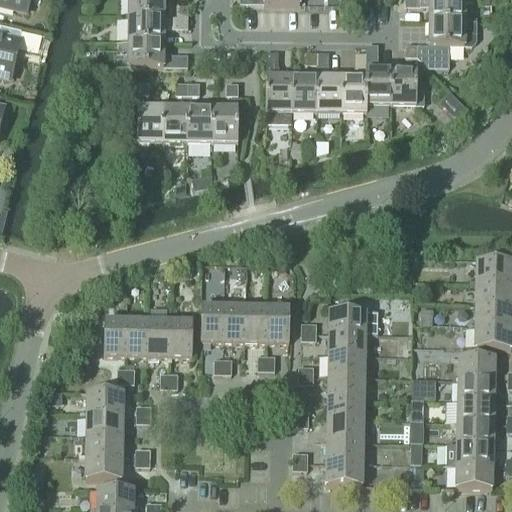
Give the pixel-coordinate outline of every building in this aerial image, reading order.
[(0,0),(0,10),(25,17),(28,0),(0,0)] [(163,11),(162,0),(127,0),(127,23),(163,23),(163,11)] [(298,11),(298,0),(239,0),(239,10),(298,11)] [(463,2),(428,2),(416,1),(404,1),(404,13),(428,13),(428,27),(463,27),(463,2)] [(174,23),(186,23),(186,12),(174,11),(174,23)] [(174,23),(163,23),(127,23),(127,48),(162,48),(162,35),(186,35),(186,23),(174,23)] [(475,48),(475,27),(463,27),(428,27),(427,52),(415,52),(415,64),(426,74),(448,74),(448,52),(470,52),(475,48)] [(0,82),(9,84),(18,48),(0,43),(0,82)] [(162,62),(162,48),(127,48),(126,73),(186,74),(186,62),(162,62)] [(415,64),(415,52),(404,51),(403,63),(415,64)] [(277,83),(277,59),(265,58),(264,130),(290,130),(290,118),(289,118),(289,83),(277,83)] [(315,71),(316,59),(304,59),(304,71),(315,71)] [(339,119),(339,83),(327,83),(327,71),(327,59),(316,59),(315,71),(315,83),(315,118),(339,119)] [(365,63),(365,59),(353,59),(353,83),(339,83),(339,119),(365,119),(365,111),(365,75),(365,63)] [(389,111),(389,75),(365,75),(365,111),(389,111)] [(415,111),(415,76),(389,75),(389,111),(415,111)] [(315,118),(315,83),(289,83),(289,118),(290,118),(315,118)] [(147,101),(147,89),(135,89),(135,101),(147,101)] [(185,102),(185,90),(174,90),(174,101),(185,102)] [(198,102),(198,90),(185,90),(185,102),(198,102)] [(236,102),(236,90),(224,90),(224,102),(236,102)] [(160,149),(160,113),(135,113),(135,149),(160,149)] [(185,149),(185,114),(160,113),(160,149),(185,149)] [(210,149),(210,114),(185,114),(185,149),(210,149)] [(236,150),(236,114),(210,114),(210,149),(236,150)] [(511,290),(511,267),(475,267),(475,289),(511,290)] [(511,312),(511,290),(475,289),(474,311),(511,312)] [(510,334),(511,312),(474,311),(474,333),(510,334)] [(221,349),(222,312),(200,312),(199,348),(221,349)] [(243,349),(244,313),(222,312),(221,349),(243,349)] [(265,350),(266,313),(244,313),(243,349),(265,350)] [(287,350),(288,314),(266,313),(265,350),(287,350)] [(376,317),(365,317),(328,317),(328,339),(364,340),(364,341),(376,341),(376,317)] [(125,363),(125,327),(103,326),(103,363),(125,363)] [(147,363),(147,327),(125,327),(125,363),(147,363)] [(169,364),(169,327),(147,327),(147,363),(169,364)] [(191,364),(191,328),(169,327),(169,364),(191,364)] [(315,339),(315,330),(300,330),(300,339),(315,339)] [(510,356),(510,334),(474,333),(473,355),(510,356)] [(314,347),(315,339),(300,339),(300,347),(314,347)] [(364,362),(364,341),(364,340),(328,339),(327,361),(364,362)] [(363,383),(364,362),(327,361),(327,383),(363,383)] [(264,378),(265,363),(256,363),(256,377),(264,378)] [(273,378),(273,363),(265,363),(264,378),(273,378)] [(493,386),(494,364),(457,363),(457,385),(493,386)] [(221,381),(222,366),(213,366),(213,381),(221,381)] [(230,381),(230,366),(222,366),(221,381),(230,381)] [(312,382),(312,373),(297,373),(297,382),(312,382)] [(125,391),(125,376),(116,376),(116,391),(125,391)] [(133,391),(134,376),(125,376),(125,391),(133,391)] [(168,396),(168,381),(159,381),(159,395),(168,396)] [(176,396),(177,381),(168,381),(168,396),(176,396)] [(312,391),(312,382),(297,382),(297,390),(312,391)] [(363,405),(363,383),(327,383),(326,404),(363,405)] [(412,402),(433,403),(433,385),(413,384),(412,402)] [(493,408),(493,386),(457,385),(456,407),(493,408)] [(121,421),(122,398),(85,398),(85,420),(121,421)] [(411,403),(410,469),(422,469),(423,403),(411,403)] [(362,427),(363,405),(326,404),(326,426),(362,427)] [(492,429),(493,408),(456,407),(456,429),(492,429)] [(149,421),(150,413),(135,412),(135,421),(149,421)] [(307,425),(307,416),(292,416),(292,425),(307,425)] [(121,443),(121,421),(85,420),(85,442),(121,443)] [(149,430),(149,421),(135,421),(134,430),(149,430)] [(307,434),(307,425),(292,425),(292,433),(307,434)] [(362,449),(362,427),(326,426),(326,448),(362,449)] [(492,451),(492,429),(456,429),(455,450),(492,451)] [(121,464),(121,443),(85,442),(84,463),(121,464)] [(362,470),(362,449),(326,448),(325,470),(362,470)] [(492,451),(455,450),(445,450),(445,472),(455,472),(491,473),(492,451)] [(149,465),(149,456),(134,456),(134,464),(149,465)] [(306,468),(306,460),(291,459),(291,468),(306,468)] [(120,487),(121,464),(84,463),(84,486),(120,487)] [(149,473),(149,465),(134,464),(134,473),(149,473)] [(306,477),(306,468),(291,468),(291,477),(306,477)] [(361,492),(362,470),(325,470),(325,491),(361,492)] [(409,491),(423,491),(423,471),(409,471),(409,491)] [(490,495),(491,473),(455,472),(454,494),(490,495)] [(131,511),(132,495),(96,495),(95,511),(131,511)]
